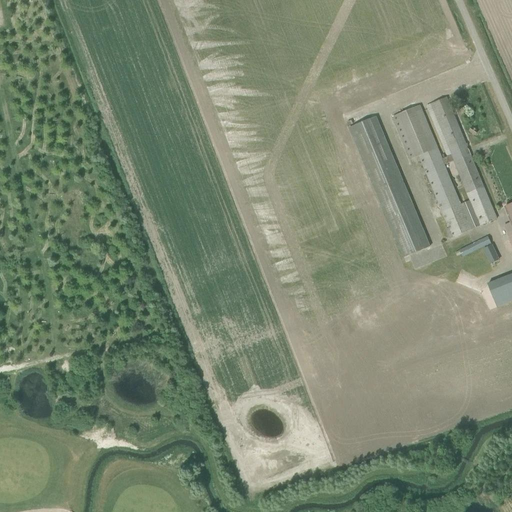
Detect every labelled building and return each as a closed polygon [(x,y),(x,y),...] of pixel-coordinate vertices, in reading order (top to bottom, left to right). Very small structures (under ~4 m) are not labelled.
[(447,97),(427,105),(448,156),(442,159),(420,105),(393,116),(411,160),(419,156),(453,237),(471,229),(444,164),(453,160),(481,226),(497,219),(447,97)] [(429,247),(375,117),(350,128),(404,257),(429,247)] [(478,131),(471,127),(469,131),(475,136),(478,131)] [(491,244),(488,237),(455,253),(457,257),(461,255),(462,257),(491,244)] [(491,265),(499,261),(492,245),(484,249),(491,265)] [(450,307),(388,332),(394,348),(511,301),(511,274),(488,284),(491,291),(464,302),(455,281),(366,316),(373,332),(448,302),(450,307)]
